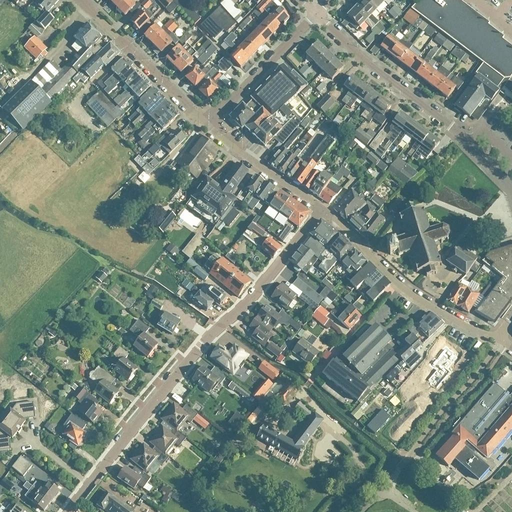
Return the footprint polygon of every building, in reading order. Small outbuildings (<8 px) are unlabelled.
[(36,0),(35,2),(34,2),(33,3),(38,7),(36,8),(40,12),(42,10),(44,12),(35,21),(45,30),(54,20),(47,13),(59,0),(36,0)] [(124,0),(116,8),(124,16),(134,6),(131,2),(133,0),(124,0)] [(140,11),(140,12),(139,11),(129,22),(138,30),(152,17),(146,10),(151,4),(147,0),(145,0),(140,6),(143,8),(139,11),(140,11)] [(165,9),(172,2),(170,0),(158,0),(157,1),(165,9)] [(194,24),(196,22),(200,19),(182,0),(170,0),(173,2),(172,2),(177,7),(194,24)] [(229,0),(225,0),(223,3),(220,5),(229,15),(236,7),(229,0)] [(273,0),(264,0),(259,6),(263,11),(270,17),(280,27),(289,18),(282,12),(284,10),(280,7),(279,9),(272,2),(273,0)] [(364,0),(362,0),(355,8),(381,32),(384,29),(375,20),(376,20),(371,15),(376,11),(364,0)] [(382,0),(364,0),(376,11),(384,2),(382,0)] [(458,0),(419,0),(411,9),(482,64),(474,74),(495,89),(498,91),(499,92),(511,75),(511,47),(502,40),(503,37),(488,25),(489,23),(458,0)] [(177,7),(172,2),(165,9),(170,14),(177,7)] [(401,12),(395,6),(391,9),(398,15),(401,12)] [(219,26),(223,30),(226,32),(235,23),(219,7),(200,25),(210,35),(219,26)] [(236,7),(229,15),(233,19),(241,13),(236,7)] [(376,37),(381,32),(355,8),(347,16),(353,22),(350,24),(356,30),(358,27),(359,28),(364,22),(370,29),(371,31),(376,37)] [(419,16),(409,8),(405,15),(409,18),(415,22),(418,18),(419,16)] [(398,15),(391,9),(388,13),(394,19),(398,15)] [(270,17),(262,25),(272,35),(280,27),(270,17)] [(415,22),(412,26),(416,29),(422,22),(418,18),(415,22)] [(163,26),(159,30),(155,25),(144,36),(152,45),(163,33),(173,23),(170,20),(164,26),(163,26)] [(43,30),(34,21),(27,29),(36,37),(43,30)] [(424,22),(423,23),(419,29),(423,32),(428,25),(424,22)] [(173,23),(163,33),(152,45),(160,53),(171,42),(167,38),(171,34),(170,33),(176,27),(173,23)] [(73,37),(76,40),(71,47),(77,53),(83,47),(82,46),(96,32),(86,24),(73,37)] [(272,35),(262,25),(254,33),(264,43),(272,35)] [(435,31),(428,25),(423,32),(430,37),(435,31)] [(393,31),(388,37),(380,47),(390,55),(398,44),(400,41),(395,37),(397,34),(393,31)] [(78,74),(72,80),(76,84),(80,80),(83,83),(89,78),(90,79),(104,66),(105,68),(120,53),(110,43),(103,50),(98,45),(94,49),(92,47),(101,37),(96,32),(82,46),(83,47),(84,48),(88,51),(95,57),(78,74)] [(187,32),(178,41),(183,46),(191,36),(187,32)] [(232,33),(227,38),(231,43),(237,38),(232,33)] [(264,43),(254,33),(246,41),(256,51),(264,43)] [(438,33),(433,40),(438,44),(442,46),(447,40),(438,33)] [(46,53),(44,51),(46,49),(34,37),(25,47),(36,58),(39,55),(42,58),(46,53)] [(227,38),(224,41),(230,48),(225,53),(229,58),(240,68),(248,60),(237,49),(231,43),(227,38)] [(398,44),(390,55),(399,62),(412,46),(413,45),(408,42),(406,44),(401,40),(400,41),(398,44)] [(447,40),(442,46),(445,49),(449,52),(454,45),(447,40)] [(256,51),(246,41),(237,49),(248,60),(256,51)] [(314,63),(326,52),(317,43),(306,54),(314,63)] [(186,44),(181,50),(178,47),(166,59),(173,66),(185,54),(191,49),(186,44)] [(206,52),(197,61),(201,65),(216,50),(212,45),(206,52)] [(412,46),(399,62),(409,69),(417,59),(421,54),(412,46)] [(185,54),(173,66),(180,73),(192,62),(190,59),(193,56),(197,61),(206,52),(201,47),(195,53),(191,49),(185,54)] [(456,47),(451,53),(457,58),(455,60),(458,63),(460,60),(465,54),(456,47)] [(51,60),(34,78),(35,79),(32,83),(30,81),(2,109),(23,130),(42,111),(72,80),(78,74),(95,57),(88,51),(84,48),(69,65),(67,63),(61,70),(51,60)] [(326,52),(314,63),(323,71),(334,60),(326,52)] [(286,57),(296,68),(300,64),(289,53),(286,57)] [(465,54),(460,60),(464,63),(469,56),(465,54)] [(224,57),(223,57),(218,62),(227,71),(232,66),(224,57)] [(422,63),(417,59),(409,69),(418,77),(431,60),(426,57),(422,63)] [(115,74),(104,84),(101,81),(97,84),(104,91),(108,88),(112,83),(131,65),(124,58),(111,70),(115,74)] [(334,60),(323,71),(331,80),(343,68),(334,60)] [(435,64),(431,60),(418,77),(428,84),(436,74),(430,70),(435,64)] [(108,88),(104,91),(107,94),(121,81),(125,85),(138,72),(131,65),(112,83),(108,88)] [(251,100),(270,119),(271,118),(290,100),(298,93),(305,87),(282,65),(274,73),(274,74),(250,98),(251,100)] [(302,76),(309,69),(305,65),(298,72),(302,76)] [(440,67),(436,74),(428,84),(437,91),(449,75),(440,67)] [(195,68),(185,78),(188,81),(187,83),(190,86),(192,86),(194,87),(196,85),(209,71),(206,68),(201,73),(195,68)] [(209,71),(196,85),(201,89),(198,92),(203,96),(203,98),(205,100),(207,100),(208,101),(217,90),(220,93),(226,86),(218,79),(221,76),(217,73),(218,73),(212,68),(209,71)] [(312,72),(309,69),(302,76),(305,79),(312,72)] [(138,72),(125,85),(129,89),(120,97),(120,96),(114,101),(118,106),(145,79),(138,72)] [(495,89),(474,74),(452,104),(455,107),(453,109),(454,110),(454,109),(460,113),(459,114),(460,114),(462,112),(469,117),(470,116),(477,122),(499,92),(498,91),(495,89)] [(449,75),(437,91),(447,98),(455,88),(457,90),(457,91),(463,83),(455,77),(454,78),(449,75)] [(343,87),(349,91),(346,95),(341,101),(346,105),(362,84),(351,76),(343,87)] [(152,87),(145,79),(118,106),(121,109),(135,95),(139,99),(152,87)] [(319,93),(326,86),(322,82),(315,89),(319,93)] [(353,95),(346,105),(350,108),(355,102),(354,101),(357,98),(363,102),(371,91),(362,84),(353,95)] [(301,93),(304,97),(311,90),(308,86),(301,93)] [(160,95),(154,88),(138,104),(141,107),(128,120),(131,123),(140,114),(160,95)] [(99,91),(85,104),(107,128),(121,115),(99,91)] [(363,102),(360,106),(365,110),(360,116),(365,119),(381,99),(371,91),(363,102)] [(271,118),(270,119),(253,135),(264,146),(272,138),(278,143),(279,142),(282,144),(301,123),(300,123),(311,110),(310,108),(298,93),(290,100),(271,118)] [(160,95),(140,114),(131,123),(134,126),(147,113),(151,117),(166,102),(160,95)] [(322,112),(329,104),(327,102),(331,98),(327,95),(317,106),(322,112)] [(381,99),(365,119),(369,123),(372,118),(382,125),(386,119),(382,116),(390,106),(381,99)] [(242,105),(238,109),(229,117),(241,129),(244,126),(253,135),(270,119),(251,100),(244,107),(242,105)] [(166,102),(151,117),(154,120),(138,136),(141,139),(173,108),(166,102)] [(179,115),(173,108),(141,139),(145,143),(150,139),(150,136),(156,131),(159,135),(179,115)] [(390,132),(392,134),(388,140),(392,143),(397,137),(410,121),(400,113),(389,127),(390,132)] [(336,126),(340,121),(336,117),(332,122),(336,126)] [(397,137),(392,143),(397,146),(401,141),(406,145),(411,138),(419,128),(410,121),(397,137)] [(358,128),(353,135),(361,142),(366,146),(372,139),(366,134),(358,128)] [(411,138),(416,142),(407,155),(411,158),(421,145),(429,135),(419,128),(411,138)] [(298,129),(294,134),(267,165),(275,171),(288,154),(285,151),(302,132),(298,129)] [(166,131),(154,144),(159,148),(161,146),(168,154),(185,138),(184,137),(185,136),(181,131),(179,133),(177,130),(171,136),(166,131)] [(416,162),(421,155),(425,159),(439,142),(429,135),(421,145),(411,158),(416,162)] [(182,177),(209,143),(199,136),(177,164),(182,168),(178,172),(179,175),(182,177)] [(304,164),(292,181),(301,187),(315,166),(323,157),(334,142),(326,136),(321,143),(316,150),(307,160),(304,164)] [(376,137),(368,147),(375,152),(382,142),(376,137)] [(218,150),(209,143),(182,177),(185,180),(187,179),(191,174),(196,178),(204,168),(205,170),(215,157),(214,155),(218,150)] [(293,156),(288,154),(275,171),(283,175),(296,158),(301,152),(305,145),(302,143),(293,156)] [(159,148),(154,144),(147,151),(152,156),(159,149),(159,148)] [(375,165),(379,160),(370,153),(366,157),(375,165)] [(304,164),(296,158),(283,175),(292,181),(304,164)] [(147,164),(143,160),(138,165),(142,169),(147,164)] [(387,167),(379,161),(375,166),(383,172),(387,167)] [(393,163),(390,166),(387,170),(396,177),(402,169),(394,162),(393,163)] [(236,163),(219,187),(230,195),(248,171),(236,163)] [(301,187),(309,192),(320,176),(323,174),(324,172),(315,166),(301,187)] [(341,167),(333,178),(338,182),(343,176),(346,178),(350,173),(341,167)] [(413,177),(402,169),(396,177),(406,185),(413,177)] [(320,176),(309,192),(318,198),(329,182),(331,179),(323,174),(320,176)] [(249,193),(243,202),(247,205),(252,198),(251,198),(253,195),(254,196),(264,182),(254,175),(245,189),(249,193)] [(206,177),(198,189),(191,197),(192,197),(185,206),(214,227),(221,218),(221,219),(235,199),(230,195),(219,187),(206,177)] [(371,191),(376,186),(369,180),(364,185),(371,191)] [(254,196),(247,206),(252,210),(260,200),(264,203),(270,207),(278,195),(272,191),(274,189),(264,182),(254,196)] [(341,190),(329,182),(318,198),(329,204),(341,190)] [(358,198),(351,190),(334,210),(341,217),(345,211),(357,197),(358,198)] [(270,207),(266,212),(257,224),(267,231),(290,200),(280,193),(278,195),(270,207)] [(383,204),(373,196),(369,200),(379,209),(383,204)] [(345,211),(341,217),(347,223),(355,214),(364,204),(358,198),(357,197),(345,211)] [(397,199),(393,204),(401,211),(406,206),(397,199)] [(290,200),(267,231),(276,238),(299,206),(290,200)] [(405,208),(407,214),(400,216),(398,215),(398,216),(399,217),(401,223),(400,224),(400,225),(401,224),(403,230),(402,230),(402,231),(403,231),(405,236),(393,240),(394,243),(387,245),(390,255),(397,252),(398,256),(410,252),(412,258),(411,258),(411,259),(412,259),(417,271),(416,273),(417,273),(417,272),(424,270),(426,276),(427,277),(428,276),(434,274),(435,274),(436,274),(434,273),(432,267),(439,265),(441,266),(441,265),(440,264),(438,259),(439,258),(439,257),(438,257),(436,252),(437,251),(437,250),(436,251),(434,246),(439,245),(438,242),(440,241),(440,243),(441,242),(441,241),(445,240),(446,241),(447,240),(446,238),(449,235),(450,235),(451,234),(449,234),(448,230),(449,228),(448,227),(447,228),(442,227),(442,225),(441,225),(441,227),(437,228),(436,226),(435,226),(434,226),(428,228),(426,223),(428,222),(427,221),(426,222),(424,216),(426,216),(425,215),(424,215),(422,210),(423,209),(422,208),(422,209),(414,212),(412,206),(413,205),(412,204),(411,206),(406,207),(405,207),(404,207),(405,208)] [(309,213),(299,206),(276,238),(283,243),(292,230),(290,229),(294,224),(298,228),(309,213)] [(355,214),(347,223),(359,234),(376,214),(367,206),(358,216),(355,214)] [(228,227),(239,214),(232,208),(221,222),(228,227)] [(175,217),(173,215),(168,211),(164,216),(155,227),(163,233),(175,217)] [(376,214),(359,234),(367,241),(384,221),(376,214)] [(261,219),(256,215),(251,222),(256,226),(261,219)] [(182,220),(179,224),(186,229),(189,225),(182,220)] [(326,248),(338,234),(320,220),(310,235),(311,236),(303,246),(301,245),(297,249),(314,263),(320,256),(326,248)] [(261,229),(258,228),(251,223),(247,229),(244,232),(251,237),(254,233),(265,243),(260,249),(272,258),(281,248),(271,240),(272,238),(265,233),(261,229)] [(196,232),(180,250),(188,257),(205,239),(196,232)] [(326,248),(320,256),(325,260),(318,267),(325,274),(338,260),(342,263),(354,250),(338,234),(326,248)] [(171,243),(165,250),(172,256),(174,253),(176,255),(179,251),(171,243)] [(454,250),(445,262),(453,268),(451,270),(455,273),(457,270),(465,276),(470,269),(476,273),(479,267),(473,263),(476,258),(458,246),(456,250),(455,249),(454,250)] [(511,246),(488,253),(481,261),(502,278),(475,312),(491,322),(492,321),(494,320),(495,321),(510,301),(510,300),(511,297),(511,246)] [(314,263),(297,249),(288,260),(295,266),(294,267),(294,269),(297,272),(299,272),(300,270),(306,274),(314,263)] [(354,250),(342,263),(349,271),(347,273),(350,276),(347,279),(351,282),(369,264),(354,250)] [(250,282),(222,258),(215,253),(203,268),(238,297),(250,282)] [(370,266),(369,264),(351,282),(350,284),(356,290),(363,283),(364,283),(376,272),(370,266)] [(208,275),(198,266),(193,272),(204,281),(208,275)] [(107,277),(101,271),(95,278),(101,283),(107,277)] [(380,276),(376,272),(364,283),(367,287),(360,295),(364,298),(365,297),(383,279),(380,276)] [(389,285),(383,279),(365,297),(368,300),(369,299),(373,303),(378,297),(378,298),(390,286),(389,285)] [(467,288),(456,306),(468,313),(479,295),(473,292),(477,285),(471,281),(467,288)] [(457,283),(452,291),(447,301),(456,306),(467,288),(457,283)] [(221,292),(213,286),(212,286),(211,285),(210,285),(208,285),(206,286),(205,288),(205,289),(202,287),(199,291),(214,302),(219,306),(223,302),(224,302),(226,300),(225,299),(226,297),(221,293),(221,292)] [(286,308),(296,296),(282,285),(272,297),(286,308)] [(214,302),(199,291),(194,287),(191,290),(197,295),(192,301),(200,307),(200,306),(207,311),(208,309),(210,310),(212,307),(211,306),(214,302)] [(302,293),(317,305),(322,299),(307,287),(302,293)] [(332,302),(337,296),(331,291),(326,297),(332,302)] [(317,305),(302,293),(298,298),(308,306),(306,309),(313,314),(319,306),(317,305)] [(347,294),(343,298),(348,303),(352,299),(347,294)] [(153,299),(150,306),(159,311),(163,305),(153,299)] [(323,301),(319,305),(325,309),(328,306),(323,301)] [(362,314),(366,310),(356,301),(352,305),(362,314)] [(355,323),(361,316),(350,306),(345,302),(343,304),(347,309),(344,313),(355,323)] [(73,311),(68,306),(62,314),(67,318),(73,311)] [(258,317),(272,328),(280,318),(266,306),(258,317)] [(320,306),(311,316),(323,326),(327,329),(333,323),(328,320),(325,318),(329,314),(320,306)] [(344,313),(340,309),(337,313),(332,309),(330,312),(349,329),(355,323),(344,313)] [(161,313),(158,318),(162,320),(158,326),(172,335),(179,323),(161,313)] [(443,324),(428,314),(416,325),(415,323),(407,330),(411,334),(412,335),(414,337),(417,334),(414,330),(417,327),(428,338),(443,324)] [(272,328),(258,317),(250,327),(255,331),(251,337),(264,347),(273,335),(269,332),(272,328)] [(291,318),(287,323),(298,332),(301,327),(291,318)] [(313,318),(307,322),(311,328),(317,324),(313,318)] [(140,340),(133,347),(147,358),(157,345),(144,335),(149,329),(138,320),(129,331),(140,340)] [(354,336),(347,343),(322,375),(360,404),(350,415),(356,421),(362,414),(360,413),(367,406),(362,401),(371,392),(368,389),(398,359),(391,352),(393,350),(388,344),(390,341),(375,326),(359,342),(354,336)] [(414,337),(412,335),(407,339),(403,334),(400,337),(408,346),(414,353),(422,346),(421,345),(414,337)] [(308,365),(318,353),(311,347),(317,339),(311,335),(305,343),(302,340),(292,353),(308,365)] [(408,346),(400,337),(396,343),(403,350),(408,346)] [(271,343),(267,348),(278,357),(282,352),(271,343)] [(448,367),(459,354),(446,343),(429,363),(436,369),(428,379),(438,387),(452,370),(448,367)] [(245,362),(243,361),(247,356),(234,345),(227,354),(225,353),(226,352),(224,350),(223,351),(218,347),(211,357),(233,374),(238,367),(240,368),(245,362)] [(408,346),(403,350),(397,356),(402,361),(398,365),(400,367),(404,364),(409,369),(420,359),(414,353),(408,346)] [(113,355),(121,362),(114,370),(128,381),(137,369),(125,359),(128,355),(119,347),(113,355)] [(265,363),(259,370),(271,379),(277,372),(265,363)] [(89,377),(88,378),(99,387),(94,392),(109,404),(118,392),(110,385),(115,380),(115,379),(98,366),(94,371),(92,371),(90,372),(89,374),(89,377)] [(220,385),(226,377),(214,367),(210,373),(203,368),(193,380),(208,392),(216,382),(220,385)] [(298,391),(288,383),(294,377),(283,372),(275,381),(275,382),(271,386),(272,386),(268,391),(284,406),(298,391)] [(232,382),(228,387),(233,391),(234,389),(249,402),(252,398),(232,382)] [(504,394),(505,392),(494,383),(454,429),(457,431),(435,456),(447,467),(454,459),(478,480),(488,469),(491,471),(496,466),(493,463),(494,461),(490,458),(488,459),(487,459),(511,429),(511,393),(510,397),(508,395),(506,396),(504,394)] [(90,395),(86,392),(80,387),(73,396),(79,401),(77,402),(82,406),(77,411),(93,423),(102,412),(86,400),(90,395)] [(383,393),(387,397),(392,393),(387,389),(383,393)] [(270,393),(267,397),(259,405),(265,411),(277,399),(270,393)] [(422,405),(427,409),(434,400),(430,396),(422,405)] [(0,422),(0,451),(11,450),(9,440),(11,438),(12,439),(17,433),(18,434),(22,430),(20,428),(25,422),(23,421),(25,420),(35,418),(33,403),(16,405),(11,411),(10,410),(0,422)] [(176,431),(177,430),(185,420),(190,424),(194,418),(197,415),(185,406),(181,411),(174,405),(162,419),(174,429),(176,431)] [(263,426),(257,438),(252,445),(271,455),(275,448),(298,460),(304,449),(302,448),(323,420),(314,413),(292,442),(263,426)] [(71,415),(63,426),(67,429),(63,435),(69,439),(69,440),(70,441),(77,446),(81,441),(80,440),(84,434),(80,431),(85,424),(71,415)] [(197,415),(194,418),(206,428),(209,424),(197,415)] [(174,429),(169,434),(162,429),(150,443),(155,446),(165,454),(174,443),(179,447),(186,438),(177,430),(176,431),(174,429)] [(195,484),(200,488),(232,448),(227,444),(195,484)] [(155,446),(150,452),(143,445),(131,460),(146,472),(155,461),(162,466),(169,457),(165,454),(155,446)] [(32,465),(20,456),(11,468),(23,477),(32,465)] [(137,485),(143,490),(151,479),(135,468),(131,473),(124,469),(117,479),(133,490),(137,485)] [(0,485),(9,492),(14,486),(4,478),(0,483),(0,485)] [(26,483),(23,486),(28,491),(31,487),(26,483)] [(35,483),(31,487),(37,492),(50,502),(58,492),(47,484),(43,489),(35,483)] [(166,503),(170,497),(178,503),(181,499),(163,486),(160,490),(165,494),(161,500),(166,503)] [(28,491),(24,497),(32,503),(43,511),(50,502),(37,492),(31,487),(28,491)] [(131,511),(132,511),(106,492),(96,505),(103,510),(107,504),(118,511),(131,511)]
